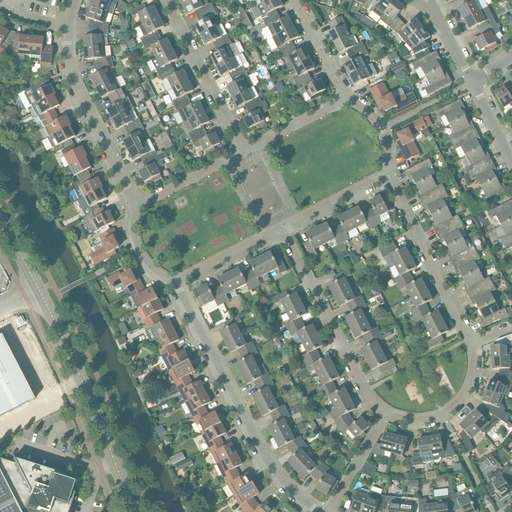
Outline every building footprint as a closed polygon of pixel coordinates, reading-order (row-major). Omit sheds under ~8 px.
[(90,0),(88,6),(90,6),(90,7),(106,13),(109,14),(112,15),(115,5),(119,0),(118,0),(90,0)] [(198,0),(191,0),(182,5),(184,10),(183,10),(186,15),(187,14),(187,15),(199,9),(202,15),(214,8),(211,3),(208,5),(206,0),(200,2),(198,0)] [(269,0),(262,4),(257,6),(262,16),(261,17),(264,22),(276,16),(273,11),(276,10),(282,6),(280,1),(281,1),(280,0),(269,0)] [(352,0),(362,4),(361,7),(367,10),(369,6),(372,0),(352,0)] [(372,0),(369,6),(367,10),(371,12),(372,11),(381,19),(395,0),(394,0),(380,0),(378,2),(374,0),(372,0)] [(381,19),(380,19),(389,27),(393,31),(402,22),(397,17),(404,8),(395,0),(381,19)] [(466,5),(459,9),(461,14),(460,15),(463,19),(464,19),(480,11),(488,7),(483,0),(465,0),(468,4),(466,5)] [(141,6),(129,12),(132,17),(138,14),(143,25),(159,17),(156,12),(157,11),(155,7),(154,7),(153,6),(144,11),(141,6)] [(88,7),(85,16),(86,17),(86,18),(91,20),(93,21),(90,28),(104,30),(109,30),(110,24),(106,23),(109,14),(106,13),(90,7),(90,8),(88,7)] [(480,11),(464,19),(466,24),(465,25),(468,29),(469,29),(469,30),(479,25),(481,30),(496,23),(488,7),(480,11)] [(204,20),(195,25),(198,30),(197,30),(199,35),(200,34),(200,35),(216,27),(211,17),(216,14),(214,8),(202,15),(204,20)] [(245,13),(239,16),(247,31),(253,28),(245,13)] [(364,15),(360,22),(372,30),(376,24),(364,15)] [(267,28),(262,30),(268,40),(272,38),(273,37),(278,35),(293,27),(291,22),(292,22),(289,17),(288,18),(288,17),(281,20),(278,22),(276,16),(264,22),(267,28)] [(143,25),(139,27),(144,37),(140,39),(143,45),(155,39),(152,33),(164,27),(161,22),(162,21),(160,17),(159,17),(143,25)] [(335,30),(329,33),(334,44),(349,36),(344,26),(345,26),(341,17),(329,23),(332,29),(334,28),(335,30)] [(402,22),(393,31),(396,34),(397,33),(405,43),(423,28),(416,19),(406,26),(402,22)] [(484,36),(475,40),(480,51),(487,48),(488,51),(497,46),(493,38),(500,32),(496,23),(481,30),(484,36)] [(216,27),(200,35),(203,40),(202,40),(204,45),(205,44),(206,45),(213,42),(215,41),(218,46),(230,40),(227,34),(222,24),(216,27)] [(0,26),(0,54),(2,56),(6,49),(9,44),(4,41),(8,34),(9,32),(5,30),(0,26)] [(268,40),(267,41),(272,51),(277,48),(280,54),(292,48),(289,43),(292,41),(298,38),(298,37),(299,36),(294,27),(293,28),(293,27),(278,35),(273,37),(272,38),(268,40)] [(84,43),(83,43),(83,48),(85,48),(85,49),(102,47),(101,36),(103,36),(108,36),(109,30),(104,30),(90,28),(91,36),(84,37),(84,43)] [(423,28),(405,43),(414,55),(417,61),(428,55),(426,50),(428,48),(430,48),(426,41),(430,38),(423,28)] [(10,57),(7,65),(16,68),(18,61),(24,62),(25,55),(30,56),(32,37),(24,36),(20,36),(20,38),(20,42),(13,41),(12,47),(11,57),(10,57)] [(349,36),(334,44),(339,54),(348,50),(351,55),(365,48),(362,43),(355,46),(349,36)] [(30,56),(29,62),(40,63),(40,65),(51,66),(53,47),(43,46),(44,38),(32,37),(30,56)] [(155,39),(143,45),(145,50),(151,47),(156,58),(172,50),(169,45),(171,44),(168,40),(167,40),(167,39),(157,44),(155,39)] [(218,52),(211,56),(214,61),(213,62),(215,66),(216,66),(238,56),(240,55),(234,44),(232,45),(230,40),(218,46),(220,51),(218,52)] [(85,49),(83,50),(84,59),(86,59),(86,60),(96,59),(97,66),(97,67),(111,63),(109,57),(106,58),(105,47),(102,47),(85,49)] [(292,48),(280,54),(283,59),(288,56),(293,67),(309,59),(307,54),(308,53),(305,49),(304,49),(304,48),(294,53),(292,48)] [(346,66),(344,67),(348,76),(350,75),(366,68),(361,59),(368,55),(368,53),(365,48),(351,55),(354,60),(351,62),(345,65),(346,66)] [(156,58),(151,60),(154,67),(159,76),(163,74),(171,70),(168,65),(177,60),(175,55),(176,54),(173,50),(172,50),(156,58)] [(417,61),(412,64),(415,70),(420,68),(425,77),(441,69),(444,67),(436,52),(428,55),(417,61)] [(394,53),(388,55),(391,60),(393,61),(398,58),(394,53)] [(238,56),(216,66),(219,71),(218,72),(220,76),(221,76),(222,77),(231,72),(234,77),(246,71),(243,66),(238,56)] [(299,77),(293,80),(296,85),(308,79),(305,74),(314,69),(312,64),(313,63),(310,59),(309,59),(293,67),(299,77)] [(404,68),(401,62),(385,71),(388,76),(404,68)] [(100,73),(91,78),(94,83),(92,83),(95,88),(96,87),(96,88),(112,80),(115,78),(110,69),(113,68),(111,63),(97,67),(100,73)] [(350,76),(349,77),(353,85),(355,84),(355,86),(371,78),(377,75),(372,64),(366,68),(350,75),(350,76)] [(430,86),(424,89),(428,96),(452,83),(447,74),(444,67),(441,69),(425,77),(430,86)] [(171,70),(159,76),(161,81),(165,79),(163,74),(171,70)] [(183,70),(167,78),(172,89),(188,81),(185,76),(186,76),(184,71),(183,71),(183,70)] [(228,88),(227,89),(231,98),(232,97),(232,98),(248,90),(254,87),(248,77),(246,71),(234,77),(236,83),(227,87),(228,88)] [(112,80),(96,88),(99,93),(98,93),(100,98),(101,97),(102,99),(111,94),(113,99),(125,93),(123,88),(122,88),(117,78),(115,78),(112,80)] [(308,79),(296,85),(299,91),(301,95),(306,92),(311,101),(320,96),(319,94),(325,90),(320,80),(310,84),(308,79)] [(26,90),(24,92),(32,107),(54,95),(56,95),(54,91),(48,80),(26,90)] [(178,99),(172,102),(175,107),(187,101),(184,96),(193,91),(191,86),(192,86),(189,81),(188,81),(172,89),(178,99)] [(397,111),(409,105),(417,101),(412,92),(405,96),(404,95),(393,100),(391,96),(390,96),(383,83),(370,90),(380,110),(384,108),(385,112),(395,107),(397,111)] [(499,89),(494,92),(495,93),(494,94),(504,108),(509,105),(511,108),(511,94),(510,96),(505,87),(500,90),(499,89)] [(248,90),(232,98),(235,102),(234,103),(236,108),(237,107),(238,108),(247,103),(250,109),(261,103),(259,97),(253,100),(248,90)] [(116,104),(107,109),(109,114),(108,115),(111,119),(112,119),(112,120),(128,112),(133,109),(125,93),(113,99),(116,104)] [(54,95),(32,107),(37,117),(38,116),(41,122),(56,115),(53,109),(58,107),(59,106),(57,102),(54,95)] [(460,100),(436,112),(439,119),(445,116),(449,125),(465,117),(462,111),(465,110),(460,100)] [(187,101),(175,107),(177,112),(178,112),(183,123),(188,120),(204,112),(201,107),(202,107),(200,102),(199,103),(199,102),(192,105),(189,106),(187,101)] [(252,114),(243,119),(248,130),(255,126),(257,129),(265,124),(261,116),(266,112),(261,103),(250,109),(252,114)] [(15,108),(5,114),(7,119),(15,114),(18,113),(15,108)] [(128,112),(112,120),(115,124),(114,125),(116,129),(117,129),(118,130),(127,125),(129,130),(141,124),(139,119),(133,122),(128,112)] [(183,123),(191,139),(203,133),(200,127),(209,123),(209,122),(210,121),(205,112),(204,113),(204,112),(188,120),(183,123)] [(56,115),(41,122),(44,128),(48,137),(53,135),(70,126),(71,126),(70,122),(67,116),(59,120),(56,115)] [(16,116),(9,119),(13,125),(17,123),(18,120),(16,116)] [(468,123),(465,117),(449,125),(454,135),(449,137),(452,144),(476,131),(471,122),(468,123)] [(400,139),(396,141),(406,161),(420,155),(413,141),(414,141),(411,136),(427,128),(422,118),(405,127),(407,131),(398,136),(400,139)] [(132,136),(123,140),(126,146),(124,146),(127,151),(128,150),(128,151),(144,143),(138,133),(144,130),(141,124),(129,130),(132,136)] [(48,137),(47,138),(52,149),(54,148),(56,153),(61,151),(64,150),(69,147),(74,145),(71,139),(74,138),(75,137),(73,133),(70,126),(53,135),(48,137)] [(460,147),(465,156),(481,148),(478,142),(481,141),(476,131),(452,144),(455,150),(460,147)] [(203,133),(191,139),(195,148),(202,146),(206,155),(215,150),(213,147),(220,144),(214,133),(205,138),(203,133)] [(144,143),(128,151),(131,156),(130,156),(132,161),(133,160),(133,161),(143,157),(145,162),(157,156),(149,140),(144,143)] [(64,150),(61,151),(69,166),(86,158),(87,157),(85,153),(82,147),(76,150),(74,145),(69,147),(64,150)] [(484,154),(481,148),(465,156),(470,166),(465,168),(468,175),(492,162),(487,153),(484,154)] [(148,167),(139,172),(144,183),(151,179),(152,182),(161,177),(157,169),(163,166),(161,161),(168,158),(165,152),(157,156),(145,162),(148,167)] [(86,158),(69,166),(74,177),(77,175),(79,181),(90,175),(87,170),(89,169),(91,168),(89,164),(86,158)] [(413,180),(416,186),(432,178),(427,169),(432,166),(429,159),(405,172),(410,181),(413,180)] [(497,172),(492,162),(468,175),(471,181),(476,178),(481,187),(497,179),(493,173),(497,172)] [(79,181),(71,185),(74,190),(79,200),(82,198),(101,188),(103,188),(101,184),(98,178),(93,181),(90,175),(79,181)] [(416,193),(421,203),(445,191),(442,184),(436,187),(432,178),(416,186),(419,192),(416,193)] [(480,199),(484,206),(508,193),(503,184),(500,185),(497,179),(481,187),(486,197),(480,199)] [(79,200),(78,201),(86,216),(92,213),(95,212),(100,209),(98,204),(105,200),(107,199),(105,195),(101,188),(82,198),(79,200)] [(448,197),(445,191),(421,203),(425,212),(429,211),(432,217),(447,209),(443,199),(448,197)] [(373,209),(368,212),(375,226),(381,223),(378,217),(391,211),(386,202),(384,203),(380,196),(369,202),(373,209)] [(501,226),(511,220),(511,201),(487,213),(491,219),(496,217),(501,226)] [(359,207),(348,213),(356,229),(366,223),(369,229),(375,226),(368,212),(362,215),(359,207)] [(86,216),(85,217),(93,233),(98,231),(99,230),(108,226),(113,223),(115,222),(113,219),(109,212),(105,214),(102,208),(100,209),(95,212),(92,213),(86,216)] [(432,224),(436,234),(461,222),(457,215),(452,218),(447,209),(432,217),(435,223),(432,224)] [(336,228),(343,242),(349,239),(346,234),(356,229),(348,213),(338,218),(341,225),(336,228)] [(481,213),(475,216),(478,222),(484,219),(481,213)] [(511,220),(501,226),(505,235),(500,238),(503,244),(511,239),(511,220)] [(444,242),(447,248),(463,240),(458,230),(464,228),(461,222),(436,234),(441,243),(444,242)] [(327,224),(316,229),(325,245),(335,240),(338,245),(343,242),(336,228),(331,231),(327,224)] [(94,253),(89,255),(94,265),(116,254),(114,250),(119,248),(117,244),(121,243),(119,239),(114,229),(110,230),(108,226),(99,230),(101,235),(99,236),(102,243),(105,247),(94,253)] [(314,250),(325,245),(316,229),(306,234),(310,241),(304,244),(312,258),(317,256),(314,250)] [(511,239),(503,244),(506,250),(511,248),(511,239)] [(468,249),(463,240),(447,248),(451,254),(447,255),(452,265),(476,253),(473,246),(468,249)] [(395,266),(410,258),(405,247),(398,251),(395,246),(381,253),(384,259),(389,256),(395,266)] [(270,252),(260,258),(268,274),(278,268),(281,274),(287,271),(279,257),(274,260),(270,252)] [(460,273),(463,279),(479,271),(474,262),(480,259),(476,253),(452,265),(457,274),(460,273)] [(253,270),(248,273),(255,287),(261,284),(258,279),(268,274),(260,258),(249,263),(253,270)] [(389,269),(397,285),(411,277),(409,272),(416,268),(410,258),(395,266),(389,269)] [(238,269),(228,274),(236,290),(246,285),(249,290),(255,287),(248,273),(242,276),(238,269)] [(334,297),(350,289),(344,279),(350,276),(347,270),(333,277),(336,283),(328,286),(334,297)] [(484,280),(479,271),(463,279),(466,285),(463,286),(468,296),(492,284),(489,277),(484,280)] [(120,272),(107,279),(112,289),(123,283),(125,288),(126,287),(130,294),(143,287),(138,277),(136,273),(133,275),(131,272),(121,276),(120,272)] [(221,286),(216,289),(223,303),(229,300),(226,295),(236,290),(228,274),(217,279),(221,286)] [(411,298),(427,290),(421,279),(414,283),(411,277),(397,285),(400,291),(406,288),(411,298)] [(479,310),(495,302),(490,293),(495,290),(492,284),(468,296),(473,305),(476,304),(479,310)] [(223,303),(216,289),(211,292),(207,285),(196,290),(199,297),(197,298),(201,307),(214,301),(217,306),(223,303)] [(143,287),(130,294),(138,309),(142,307),(158,299),(152,289),(146,292),(143,287)] [(346,304),(349,309),(363,302),(360,296),(355,299),(350,289),(334,297),(339,307),(346,304)] [(432,300),(427,290),(411,298),(416,308),(410,311),(413,316),(427,309),(425,304),(432,300)] [(286,292),(279,295),(272,299),(275,305),(281,302),(286,312),(301,304),(296,293),(289,297),(286,292)] [(142,307),(138,309),(143,320),(146,325),(156,319),(160,318),(157,313),(163,310),(158,299),(142,307)] [(352,315),(345,318),(350,329),(366,321),(361,311),(366,308),(363,302),(349,309),(352,315)] [(479,317),(484,327),(508,315),(505,308),(499,311),(495,302),(479,310),(482,316),(479,317)] [(307,315),(301,304),(286,312),(291,322),(285,325),(288,331),(302,323),(300,318),(307,315)] [(427,309),(413,316),(416,322),(422,319),(427,329),(443,321),(437,311),(430,315),(427,309)] [(220,333),(225,343),(241,335),(236,325),(241,322),(238,316),(224,324),(227,329),(220,333)] [(156,319),(146,325),(148,330),(153,328),(158,338),(173,330),(168,320),(162,323),(160,318),(156,319)] [(363,336),(365,341),(380,334),(377,328),(371,331),(366,321),(350,329),(355,339),(363,336)] [(448,332),(443,321),(427,329),(432,339),(426,342),(429,348),(444,341),(441,336),(448,332)] [(118,326),(123,336),(129,333),(124,323),(118,326)] [(297,334),(302,344),(318,336),(312,325),(305,329),(302,323),(288,331),(291,337),(297,334)] [(173,330),(158,338),(163,348),(159,351),(161,356),(172,350),(176,349),(173,344),(179,341),(173,330)] [(380,334),(365,341),(368,346),(361,350),(366,360),(382,352),(377,342),(382,339),(380,334)] [(491,350),(490,350),(491,358),(509,357),(509,350),(510,350),(511,348),(511,334),(497,340),(497,341),(498,341),(498,346),(491,347),(491,350)] [(0,417),(34,400),(12,359),(14,358),(13,356),(9,358),(8,356),(10,355),(0,336),(0,335),(0,417)] [(238,350),(240,355),(254,348),(252,342),(246,345),(241,335),(225,343),(230,354),(238,350)] [(323,346),(318,336),(302,344),(307,354),(301,357),(304,362),(319,355),(316,350),(323,346)] [(124,337),(118,340),(121,346),(127,342),(124,337)] [(236,364),(241,375),(257,367),(252,357),(257,354),(254,348),(240,355),(243,361),(236,364)] [(172,350),(161,356),(169,371),(189,361),(184,351),(178,354),(176,349),(172,350)] [(134,360),(138,355),(132,351),(129,357),(134,360)] [(387,362),(382,352),(366,360),(372,371),(379,367),(381,373),(396,365),(393,360),(387,362)] [(313,365),(318,375),(334,367),(328,357),(321,360),(319,355),(304,362),(307,368),(313,365)] [(509,357),(491,358),(491,366),(492,366),(492,370),(503,369),(503,372),(502,377),(511,378),(511,372),(510,372),(510,369),(509,357)] [(189,361),(169,371),(177,387),(188,381),(191,380),(189,375),(195,372),(189,361)] [(254,382),(256,387),(271,380),(268,374),(262,377),(257,367),(241,375),(246,385),(254,382)] [(339,378),(334,367),(318,375),(323,385),(317,388),(320,394),(335,387),(332,382),(339,378)] [(488,383),(485,391),(503,397),(507,399),(511,387),(511,378),(502,377),(502,382),(501,384),(498,383),(491,380),(489,384),(488,383)] [(188,381),(177,387),(180,392),(184,400),(185,402),(205,392),(200,382),(194,385),(191,380),(188,381)] [(257,406),(269,400),(273,399),(268,389),(273,386),(271,380),(256,387),(259,392),(252,396),(257,406)] [(329,397),(334,407),(350,399),(345,389),(337,392),(335,387),(320,394),(323,400),(329,397)] [(483,398),(482,402),(492,406),(488,412),(500,420),(506,424),(510,415),(503,412),(504,412),(504,411),(504,410),(504,409),(504,408),(503,407),(503,406),(502,406),(502,405),(501,405),(500,404),(503,397),(485,391),(482,398),(483,398)] [(205,392),(185,402),(193,418),(204,412),(207,411),(204,406),(210,403),(205,392)] [(273,399),(269,400),(257,406),(263,417),(270,413),(273,419),(287,412),(284,406),(278,409),(273,399)] [(339,430),(351,419),(348,413),(355,410),(350,399),(334,407),(328,410),(339,430)] [(155,405),(152,400),(146,404),(149,408),(155,405)] [(311,417),(304,403),(292,409),(295,414),(300,412),(304,421),(311,417)] [(473,412),(467,418),(480,431),(484,436),(500,420),(488,412),(484,418),(476,410),(474,413),(473,412)] [(204,412),(193,418),(201,433),(221,423),(215,413),(210,416),(207,411),(204,412)] [(268,428),(273,438),(289,430),(284,420),(290,417),(287,412),(273,419),(275,424),(268,428)] [(351,419),(339,430),(343,435),(348,430),(358,441),(365,434),(363,432),(369,427),(361,418),(355,423),(351,419)] [(471,439),(480,431),(467,418),(461,423),(462,424),(459,426),(467,434),(465,435),(461,438),(468,453),(474,450),(469,441),(471,439)] [(205,431),(201,433),(206,444),(209,449),(220,443),(223,442),(220,437),(226,434),(221,423),(205,431)] [(155,429),(158,435),(164,433),(161,427),(155,429)] [(286,445),(290,451),(303,442),(299,437),(294,440),(289,430),(273,438),(279,449),(286,445)] [(158,435),(161,441),(166,438),(164,433),(158,435)] [(391,453),(396,435),(389,433),(388,434),(385,433),(381,445),(376,444),(370,454),(383,457),(385,451),(391,453)] [(396,435),(391,453),(403,456),(407,440),(403,439),(404,437),(396,435)] [(436,435),(429,437),(433,461),(433,463),(434,463),(439,462),(441,459),(450,457),(450,458),(456,455),(450,443),(442,447),(440,436),(437,436),(436,435)] [(412,454),(411,459),(411,464),(411,466),(422,465),(422,463),(433,461),(429,437),(421,438),(421,439),(417,440),(420,453),(412,454)] [(220,443),(209,449),(217,464),(237,454),(231,444),(225,447),(223,442),(220,443)] [(306,447),(303,442),(290,451),(294,456),(288,462),(296,471),(309,459),(301,451),(306,447)] [(237,454),(217,464),(225,480),(236,474),(239,473),(236,468),(242,465),(237,454)] [(491,454),(486,458),(493,467),(498,464),(491,454)] [(0,511),(67,511),(74,494),(70,493),(73,483),(63,479),(64,476),(12,459),(15,464),(0,459),(0,511)] [(309,474),(315,478),(325,466),(320,462),(316,467),(309,459),(296,471),(303,479),(309,474)] [(366,462),(363,467),(374,473),(377,468),(366,462)] [(507,465),(503,469),(506,473),(511,479),(511,478),(511,469),(511,470),(507,465)] [(325,466),(315,478),(320,482),(316,490),(327,496),(331,489),(333,490),(338,481),(325,474),(329,470),(325,466)] [(371,478),(374,473),(363,467),(360,472),(371,478)] [(511,479),(506,473),(503,469),(497,473),(497,480),(498,480),(493,483),(492,482),(485,486),(491,497),(495,495),(499,501),(509,495),(508,494),(511,492),(506,483),(511,479)] [(236,474),(225,480),(227,485),(234,495),(238,493),(253,484),(247,474),(241,477),(239,473),(236,474)] [(192,478),(181,484),(184,490),(188,488),(195,484),(192,478)] [(238,493),(234,495),(240,505),(242,509),(243,511),(244,511),(254,504),(257,502),(253,497),(259,494),(253,484),(238,493)] [(472,487),(450,496),(454,508),(460,507),(461,511),(477,511),(478,511),(476,505),(480,503),(472,487)] [(370,491),(368,498),(362,511),(374,511),(376,508),(383,510),(386,497),(370,491)] [(354,511),(362,511),(368,498),(357,494),(351,510),(354,511)] [(434,498),(435,504),(436,511),(448,511),(448,510),(454,508),(450,496),(434,498)] [(400,511),(401,505),(402,498),(386,497),(383,510),(389,511),(388,511),(400,511)] [(401,505),(400,511),(418,511),(418,500),(412,499),(402,498),(401,505)] [(418,500),(418,511),(436,511),(435,504),(429,505),(429,504),(425,499),(418,500)] [(254,504),(244,511),(272,511),(274,510),(265,501),(261,506),(257,502),(254,504)]
